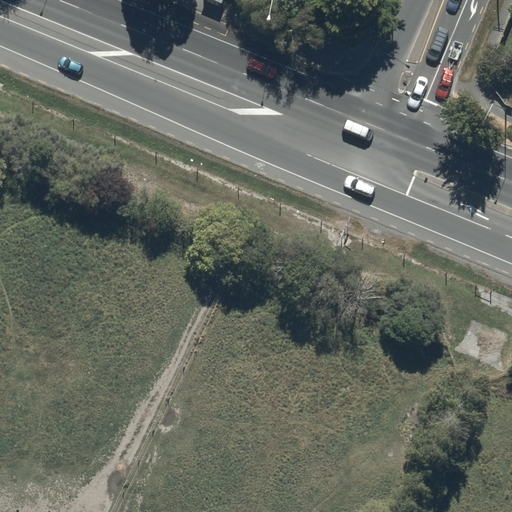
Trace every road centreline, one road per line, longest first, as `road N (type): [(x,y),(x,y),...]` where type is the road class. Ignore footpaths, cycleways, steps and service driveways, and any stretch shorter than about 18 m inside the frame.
road 1 (trunk): [(0,5),(376,161)]
road 2 (tertiary): [(376,161),(443,0)]
road 3 (trunk): [(376,161),(511,219)]
